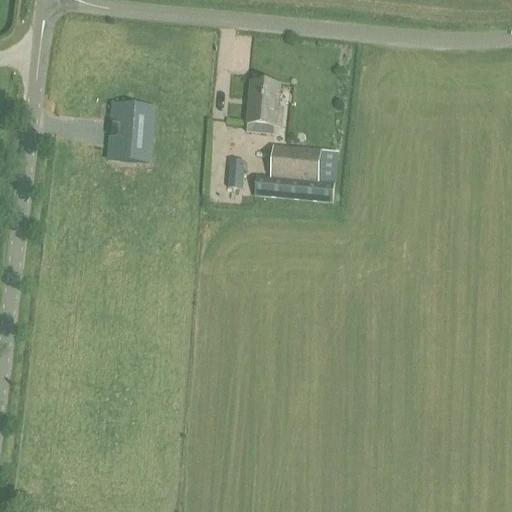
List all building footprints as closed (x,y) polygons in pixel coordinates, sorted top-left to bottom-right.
[(248,135),(267,137),(268,128),(281,129),(283,110),(278,110),(280,88),(253,85),(249,127),(248,135)] [(153,109),(113,106),(108,162),(148,165),(153,109)] [(338,155),(274,149),(271,180),(257,179),(255,199),(333,206),(338,155)] [(216,158),(215,177),(225,177),(226,158),(216,158)] [(243,192),(246,163),(231,162),(228,190),(243,192)]
